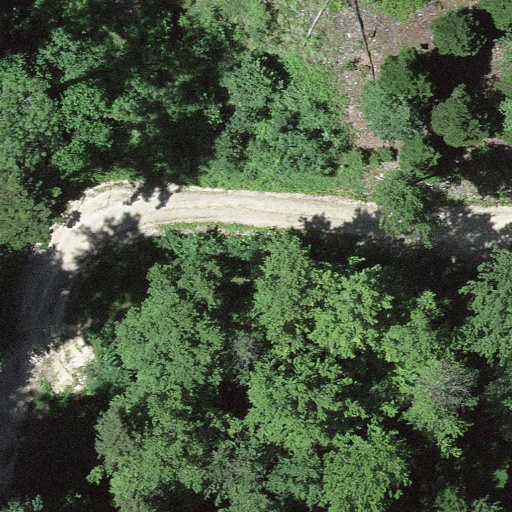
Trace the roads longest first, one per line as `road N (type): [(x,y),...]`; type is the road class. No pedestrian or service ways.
road 1 (track): [(511,228),(184,210),(120,215),(78,231),(57,273),(48,336),(0,433)]
road 2 (track): [(48,336),(127,285),(181,275),(511,316)]
